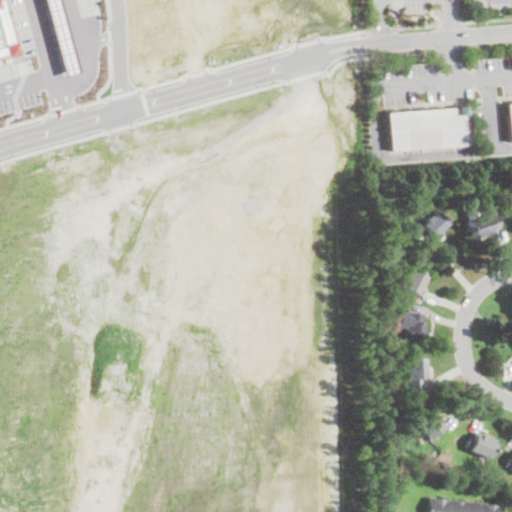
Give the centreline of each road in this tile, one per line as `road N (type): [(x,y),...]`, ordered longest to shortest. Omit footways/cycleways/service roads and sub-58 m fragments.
road 1 (residential): [(0,145),(338,49),(511,31)]
road 2 (residential): [(276,511),(265,495),(132,497),(116,511)]
road 3 (residential): [(511,402),(475,380),(461,344),(468,305),(511,274)]
